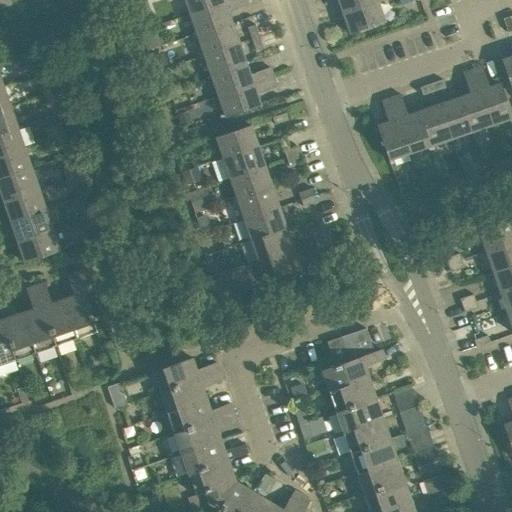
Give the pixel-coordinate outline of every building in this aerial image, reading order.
[(184,0),(189,14),(229,0),(184,0)] [(248,5),(245,0),(229,0),(189,14),(196,35),(231,22),(228,12),(248,5)] [(376,0),(337,0),(342,12),(377,0),(376,0)] [(377,0),(342,12),(349,34),(384,22),(377,0)] [(146,9),(144,1),(131,5),(133,10),(134,13),(146,9)] [(511,30),(511,24),(509,16),(502,19),(507,32),(511,30)] [(231,22),(196,35),(204,55),(238,43),(231,22)] [(251,39),(259,36),(255,24),(247,27),(251,39)] [(263,47),(259,36),(251,39),(255,50),(263,47)] [(246,63),(238,43),(204,55),(211,75),(246,63)] [(39,63),(35,51),(27,54),(31,66),(39,63)] [(511,55),(501,60),(511,92),(511,55)] [(246,63),(211,75),(218,96),(272,77),(269,68),(250,75),(246,63)] [(481,66),(472,70),(491,125),(511,118),(500,83),(488,87),(481,66)] [(469,93),(458,97),(470,132),(491,125),(472,70),(462,73),(469,93)] [(276,87),(272,77),(218,96),(225,117),(260,104),(257,94),(276,87)] [(442,79),(431,83),(434,91),(445,87),(442,79)] [(42,96),(50,93),(46,81),(38,84),(42,96)] [(434,91),(431,83),(419,87),(422,95),(434,91)] [(3,87),(0,87),(0,110),(10,107),(3,87)] [(50,93),(42,96),(46,108),(54,105),(50,93)] [(176,100),(179,112),(207,106),(205,94),(176,100)] [(400,94),(390,97),(409,153),(430,146),(417,111),(407,115),(400,94)] [(409,153),(390,97),(381,101),(388,121),(376,125),(388,160),(409,153)] [(470,132),(458,97),(438,104),(450,139),(470,132)] [(450,139),(438,104),(417,111),(430,146),(450,139)] [(10,107),(0,110),(0,133),(17,128),(10,107)] [(272,118),(274,124),(288,120),(286,113),(272,118)] [(56,137),(64,134),(60,123),(52,126),(56,137)] [(222,158),(257,146),(250,125),(215,137),(222,158)] [(0,156),(24,148),(17,128),(0,133),(0,156)] [(68,145),(64,134),(56,137),(60,148),(68,145)] [(264,167),(257,146),(222,158),(230,179),(264,167)] [(286,159),(300,154),(297,147),(284,152),(286,159)] [(24,148),(0,156),(0,179),(31,169),(24,148)] [(209,175),(222,171),(216,153),(203,158),(209,175)] [(302,161),(300,154),(286,159),(289,166),(302,161)] [(83,159),(75,162),(70,164),(75,176),(79,189),(92,184),(83,159)] [(75,176),(70,164),(62,167),(67,179),(75,176)] [(477,177),(473,166),(463,169),(467,181),(477,177)] [(271,187),(264,167),(230,179),(237,199),(271,187)] [(181,173),(186,186),(201,181),(196,168),(181,173)] [(31,169),(0,179),(0,193),(3,201),(38,189),(31,169)] [(79,189),(75,176),(67,179),(71,192),(79,189)] [(271,187),(237,199),(244,220),(279,207),(271,187)] [(300,200),(314,195),(311,188),(298,193),(300,200)] [(45,210),(38,189),(3,201),(10,222),(45,210)] [(212,207),(206,189),(189,195),(195,213),(212,207)] [(314,195),(300,200),(303,206),(316,202),(314,195)] [(81,220),(92,216),(85,196),(74,200),(81,220)] [(286,228),(279,207),(244,220),(251,240),(286,228)] [(45,210),(10,222),(17,242),(52,230),(45,210)] [(231,233),(243,228),(237,212),(225,217),(231,233)] [(96,227),(92,216),(81,220),(85,231),(96,227)] [(197,220),(202,234),(210,231),(205,217),(197,220)] [(485,252),(511,242),(511,219),(478,231),(485,252)] [(286,228),(251,240),(258,260),(293,248),(286,228)] [(328,236),(326,229),(312,234),(314,240),(328,236)] [(59,251),(52,230),(17,242),(24,263),(59,251)] [(330,243),(328,236),(314,240),(317,247),(330,243)] [(511,265),(511,242),(485,252),(492,272),(511,265)] [(212,245),(198,250),(201,258),(215,253),(212,245)] [(293,248),(258,260),(266,281),(300,269),(293,248)] [(448,265),(461,260),(459,253),(445,258),(448,265)] [(464,267),(461,260),(448,265),(450,272),(464,267)] [(511,265),(492,272),(499,293),(511,288),(511,265)] [(73,294),(61,298),(75,339),(97,331),(86,300),(94,298),(84,267),(66,274),(73,294)] [(75,339),(61,298),(50,302),(43,282),(34,285),(55,346),(75,339)] [(32,309),(21,312),(34,353),(55,346),(34,285),(25,288),(32,309)] [(511,288),(499,293),(506,313),(511,311),(511,288)] [(462,306),(475,301),(473,294),(459,299),(462,306)] [(226,297),(216,301),(219,310),(229,306),(226,297)] [(475,301),(462,306),(464,312),(478,308),(475,301)] [(21,312),(0,319),(14,360),(34,353),(21,312)] [(0,364),(14,360),(0,319),(0,364)] [(360,356),(373,352),(365,328),(351,333),(360,356)] [(351,333),(338,337),(347,361),(360,356),(351,333)] [(473,340),(476,347),(489,342),(487,335),(473,340)] [(347,361),(338,337),(325,342),(334,365),(347,361)] [(347,361),(334,365),(321,370),(328,391),(368,378),(364,366),(384,359),(381,349),(373,352),(360,356),(347,361)] [(158,392),(218,371),(215,363),(195,370),(191,358),(151,372),(158,392)] [(218,371),(158,392),(166,413),(205,399),(201,387),(221,380),(218,371)] [(375,397),(368,378),(328,391),(335,411),(375,397)] [(305,395),(301,384),(291,388),(295,399),(305,395)] [(20,405),(26,403),(22,388),(16,390),(20,405)] [(343,432),(382,419),(375,397),(335,411),(343,432)] [(511,398),(506,400),(511,415),(511,420),(502,424),(511,452),(511,398)] [(210,411),(205,399),(166,413),(173,433),(233,412),(230,404),(210,411)] [(297,425),(306,422),(301,407),(292,410),(297,425)] [(236,421),(233,412),(173,433),(180,454),(220,440),(215,428),(236,421)] [(389,439),(382,419),(343,432),(350,452),(389,439)] [(406,433),(426,426),(424,420),(403,427),(406,433)] [(311,436),(306,422),(297,425),(302,439),(311,436)] [(426,426),(406,433),(408,440),(429,433),(426,426)] [(389,439),(350,452),(357,472),(396,459),(393,450),(404,447),(400,435),(389,439)] [(223,450),(220,440),(180,454),(188,474),(227,461),(227,460),(247,453),(244,444),(229,449),(229,448),(223,450)] [(174,446),(164,450),(172,467),(182,463),(174,446)] [(403,480),(396,459),(357,472),(364,493),(403,480)] [(440,467),(438,460),(417,467),(420,474),(440,467)] [(227,461),(188,474),(195,494),(189,496),(194,510),(208,504),(234,481),(227,461)] [(256,488),(264,492),(272,479),(264,474),(256,488)] [(447,487),(443,474),(422,481),(426,494),(431,493),(447,487)] [(374,511),(410,500),(403,480),(364,493),(370,511),(374,511)] [(234,481),(208,504),(218,510),(216,511),(240,511),(252,492),(234,481)] [(266,511),(271,504),(252,492),(240,511),(266,511)] [(282,510),(271,504),(266,511),(290,511),(300,496),(293,492),(282,510)] [(301,511),(309,501),(300,496),(290,511),(301,511)] [(414,511),(410,500),(374,511),(414,511)]
